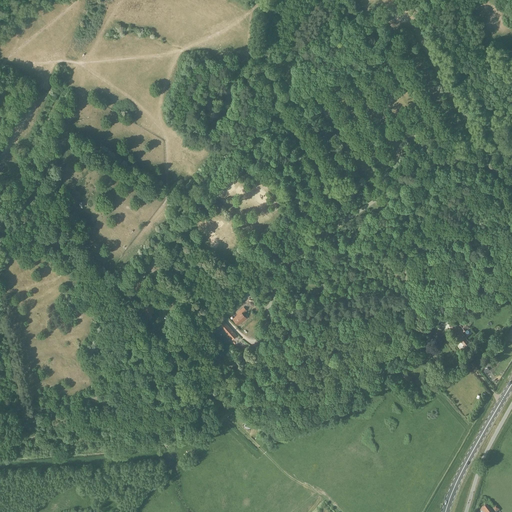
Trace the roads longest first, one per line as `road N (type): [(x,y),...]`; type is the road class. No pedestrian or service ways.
road 1 (track): [(127,297),(79,254),(0,230)]
road 2 (secondary): [(444,511),(511,384)]
